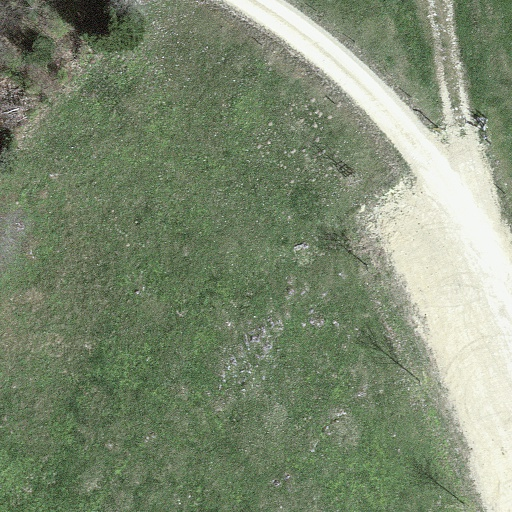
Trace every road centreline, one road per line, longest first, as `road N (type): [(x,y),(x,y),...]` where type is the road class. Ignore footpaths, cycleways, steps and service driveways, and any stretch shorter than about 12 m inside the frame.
road 1 (unclassified): [(511,304),(464,207),(385,103),(251,0)]
road 2 (track): [(464,207),(431,0)]
